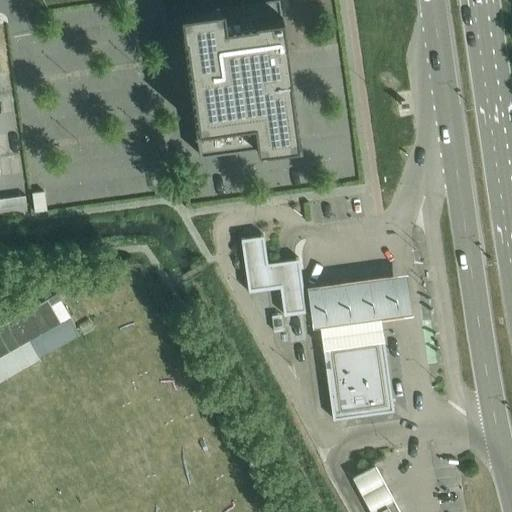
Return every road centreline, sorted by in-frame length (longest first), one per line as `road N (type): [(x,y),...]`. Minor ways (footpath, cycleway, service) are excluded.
road 1 (secondary): [(428,0),(511,496)]
road 2 (secondary): [(511,220),(479,0)]
